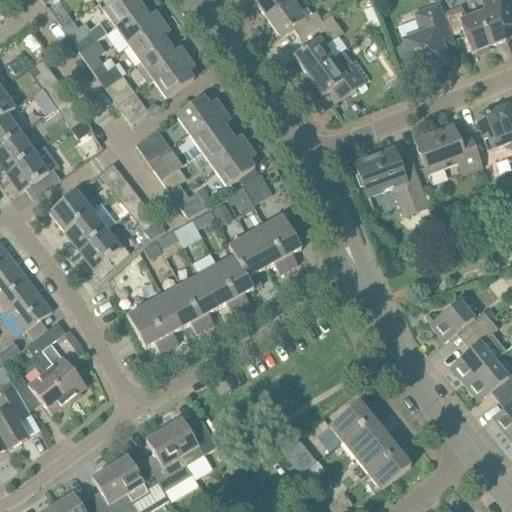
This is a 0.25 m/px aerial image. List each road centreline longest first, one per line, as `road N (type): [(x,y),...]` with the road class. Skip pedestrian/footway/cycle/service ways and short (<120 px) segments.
road 1 (residential): [(363,272),(140,422)]
road 2 (residential): [(140,422),(84,316),(3,217)]
road 3 (residential): [(304,156),(511,73)]
road 4 (residential): [(469,455),(393,337),(363,272)]
road 5 (residential): [(304,156),(194,0)]
road 6 (residential): [(140,422),(0,507)]
road 7 (residential): [(363,272),(304,156)]
